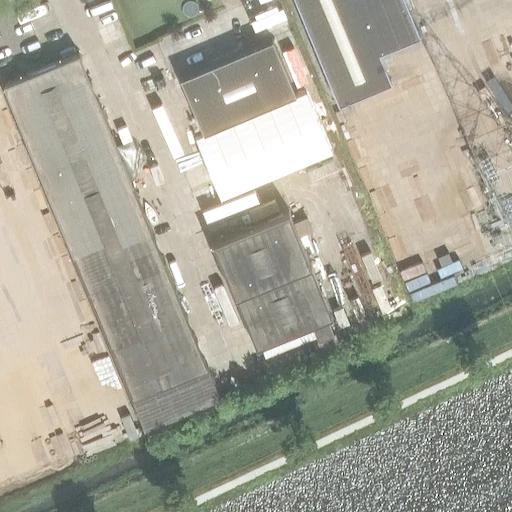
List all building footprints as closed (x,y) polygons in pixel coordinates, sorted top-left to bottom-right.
[(418,35),(404,0),(294,0),(337,103),(390,81),(378,51),(418,35)] [(271,38),(179,77),(202,132),(294,93),(271,38)] [(2,84),(130,396),(206,365),(78,52),(2,84)] [(212,214),(226,209),(210,165),(196,170),(212,214)] [(326,318),(330,317),(286,209),(210,240),(233,296),(254,348),(311,325),(317,340),(332,334),(326,318)] [(292,222),(298,236),(311,230),(305,217),(292,222)]
